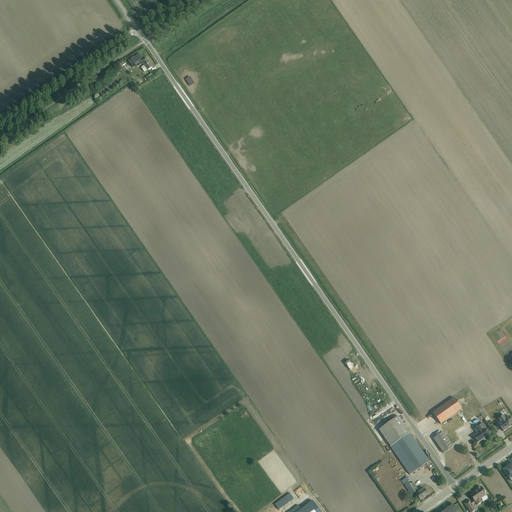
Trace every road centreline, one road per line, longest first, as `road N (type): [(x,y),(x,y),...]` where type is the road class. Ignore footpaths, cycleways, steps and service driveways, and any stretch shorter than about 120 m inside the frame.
road 1 (unclassified): [(455,487),(116,0)]
road 2 (track): [(136,29),(0,124)]
